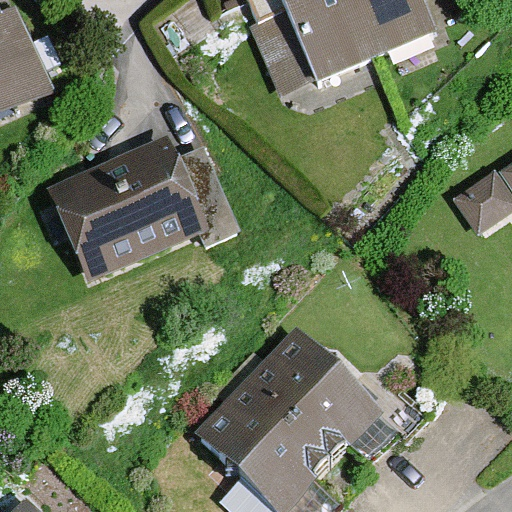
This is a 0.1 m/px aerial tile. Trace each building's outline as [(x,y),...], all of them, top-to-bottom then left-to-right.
[(254,0),(257,6),(272,0),(287,0),(318,74),(373,52),(351,0),(254,0)] [(353,0),(375,52),(430,29),(417,0),(353,0)] [(0,124),(52,100),(11,12),(0,16),(0,124)] [(242,239),(207,157),(179,170),(166,141),(46,192),(89,290),(203,241),(208,254),(242,239)] [(365,401),(302,339),(204,439),(279,511),(334,511),(309,488),(352,444),(375,467),(418,423),(379,386),(365,401)]
